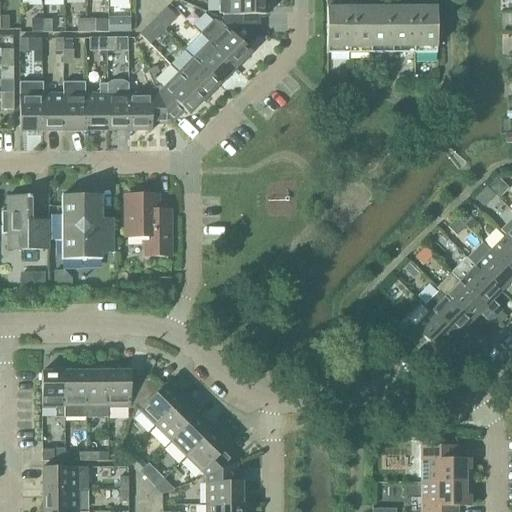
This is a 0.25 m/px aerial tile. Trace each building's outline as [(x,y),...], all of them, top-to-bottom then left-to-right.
[(266,0),(219,0),(219,13),(224,15),(222,20),(259,36),(260,35),(260,15),(266,15),(266,0)] [(436,0),(423,0),(423,8),(340,8),(339,0),(326,0),(327,54),(437,53),(436,0)] [(176,19),(165,9),(155,20),(165,30),(176,19)] [(0,30),(9,30),(9,18),(0,18),(0,30)] [(130,33),(130,20),(121,20),(121,33),(130,33)] [(147,27),(158,38),(165,30),(155,20),(147,27)] [(235,69),(251,53),(247,49),(259,36),(222,20),(220,24),(214,21),(200,35),(202,36),(235,69)] [(78,21),(78,33),(87,33),(87,21),(78,21)] [(87,21),(87,33),(108,33),(108,21),(87,21)] [(118,33),(118,21),(108,21),(108,33),(118,33)] [(235,69),(202,36),(201,35),(185,51),(193,59),(194,58),(220,84),(235,69)] [(27,39),(19,39),(19,53),(27,53),(27,39)] [(55,39),(55,53),(64,53),(64,51),(64,39),(55,39)] [(74,51),(74,39),(64,39),(64,51),(74,51)] [(108,39),(90,39),(90,53),(108,53),(108,39)] [(14,51),(1,51),(1,59),(14,59),(14,51)] [(179,74),(205,100),(220,84),(194,58),(193,59),(179,74)] [(1,82),(14,82),(14,59),(1,59),(1,82)] [(205,100),(179,74),(163,89),(160,85),(155,87),(171,125),(184,111),(189,116),(205,100)] [(107,85),(107,132),(129,132),(129,95),(129,85),(124,81),(113,82),(108,85),(107,85)] [(63,84),(63,95),(64,95),(64,132),(86,132),(86,95),(85,84),(63,84)] [(20,85),(20,95),(20,132),(42,132),(42,95),(43,95),(43,85),(20,85)] [(100,95),(86,95),(86,132),(107,132),(107,85),(100,85),(100,95)] [(171,125),(155,87),(150,89),(150,94),(129,95),(129,132),(151,132),(151,125),(171,125)] [(1,93),(1,102),(13,102),(13,93),(1,93)] [(64,95),(63,95),(43,95),(42,95),(42,132),(64,132),(64,95)] [(1,110),(14,110),(13,102),(1,102),(1,110)] [(8,251),(21,251),(49,250),(49,222),(32,222),(32,196),(8,197),(8,251)] [(102,254),(114,254),(114,220),(102,220),(91,209),(95,204),(91,201),(92,196),(62,196),(62,260),(102,260),(102,254)] [(147,257),(171,257),(171,232),(158,232),(158,196),(126,196),(126,238),(142,238),(147,243),(147,257)] [(458,220),(449,228),(457,236),(466,228),(458,220)] [(490,251),(511,272),(511,241),(506,236),(490,251)] [(414,259),(422,267),(433,256),(425,248),(414,259)] [(511,272),(490,251),(476,266),(475,267),(500,292),(509,283),(511,286),(511,272)] [(451,273),(495,316),(501,310),(492,301),(500,292),(475,267),(476,266),(467,257),(451,273)] [(395,279),(406,289),(414,281),(403,270),(395,279)] [(495,316),(451,273),(436,289),(440,292),(471,323),(479,314),(488,323),(495,316)] [(430,313),(465,347),(471,341),(462,332),(471,323),(440,292),(426,307),(431,312),(430,313)] [(465,347),(430,313),(415,328),(411,323),(402,333),(419,349),(427,341),(440,353),(449,344),(458,353),(465,347)] [(42,372),(43,409),(55,409),(55,418),(65,418),(64,409),(64,368),(54,367),(54,372),(42,372)] [(108,408),(107,367),(97,367),(97,373),(85,372),(85,418),(108,418),(108,408)] [(107,367),(108,408),(130,408),(133,409),(148,377),(130,377),(130,372),(118,372),(118,367),(107,367)] [(64,368),(64,409),(65,418),(85,418),(85,372),(75,372),(75,368),(64,368)] [(156,428),(185,398),(177,390),(173,394),(165,386),(161,390),(148,377),(133,409),(140,412),(156,428)] [(171,442),(196,416),(189,408),(192,405),(185,398),(156,428),(171,442)] [(187,458),(215,428),(208,421),(204,424),(196,416),(171,442),(187,458)] [(215,428),(187,458),(202,473),(204,478),(237,465),(224,451),(228,448),(219,440),(223,436),(215,428)] [(429,484),(465,484),(465,471),(470,471),(470,460),(457,460),(457,447),(421,447),(421,470),(429,470),(429,484)] [(56,449),(56,462),(65,462),(65,449),(56,449)] [(43,450),(43,462),(55,462),(55,450),(43,450)] [(141,473),(147,467),(133,453),(127,459),(141,473)] [(74,454),(74,462),(86,462),(86,454),(74,454)] [(99,462),(99,454),(86,454),(86,462),(99,462)] [(206,505),(247,505),(247,495),(242,495),(242,483),(237,483),(237,465),(204,478),(206,483),(206,505)] [(147,467),(141,473),(149,481),(155,475),(147,467)] [(89,468),(43,468),(43,491),(79,490),(89,490),(89,468)] [(120,491),(129,491),(129,478),(120,478),(120,491)] [(421,484),(421,498),(421,511),(458,511),(458,507),(470,507),(470,496),(465,496),(465,484),(429,484),(421,484)] [(43,511),(79,511),(79,491),(43,491),(43,511)] [(129,491),(120,491),(120,503),(129,503),(129,491)]
